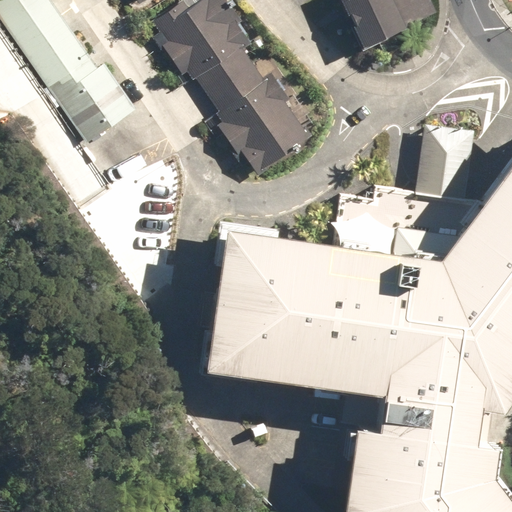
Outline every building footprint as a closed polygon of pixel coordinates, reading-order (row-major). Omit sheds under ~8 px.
[(0,0),(0,18),(86,144),(136,110),(104,65),(98,69),(50,0),(0,0)] [(242,23),(224,0),(196,0),(188,5),(185,2),(153,23),(193,82),(196,80),(208,98),(253,67),(244,53),(251,47),(237,28),(242,23)] [(339,0),(362,49),(436,14),(429,0),(339,0)] [(263,81),(253,67),(208,98),(219,115),(216,116),(257,177),(313,140),(270,76),(263,81)] [(511,511),(511,469),(505,460),(509,429),(486,425),(491,391),(511,392),(511,158),(493,184),(486,180),(480,191),(476,196),(467,195),(477,126),(427,119),(416,188),(376,182),(374,195),(341,192),(336,227),(236,211),(215,354),(391,378),(385,417),(367,414),(356,498),(366,511),(511,511)]
